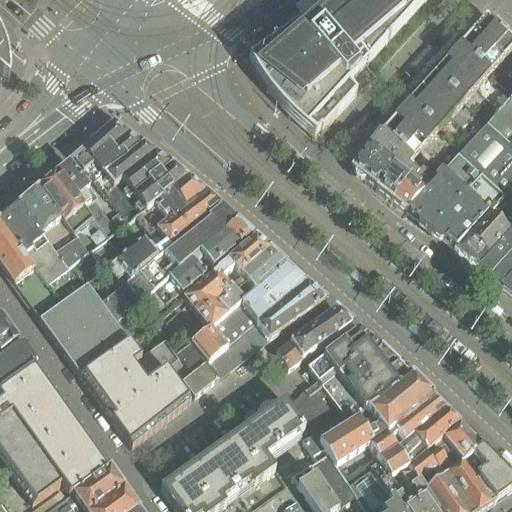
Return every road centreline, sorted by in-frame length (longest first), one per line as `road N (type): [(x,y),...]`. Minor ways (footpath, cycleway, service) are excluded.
road 1 (residential): [(116,87),(268,213),(511,439)]
road 2 (residential): [(511,346),(312,175)]
road 3 (residential): [(312,175),(467,0)]
road 4 (residential): [(131,479),(0,294)]
road 5 (residential): [(312,175),(184,55)]
road 6 (residential): [(131,479),(257,382)]
road 7 (tertiary): [(0,171),(78,105),(116,87)]
